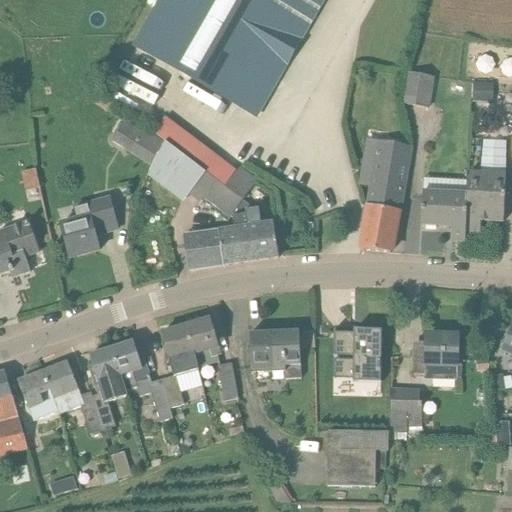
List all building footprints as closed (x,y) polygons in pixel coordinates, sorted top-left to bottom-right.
[(134,49),(251,116),(317,0),(161,0),(134,49)] [(433,79),(409,75),(404,106),(427,110),(433,79)] [(491,87),(474,86),(473,101),(490,102),(491,87)] [(153,165),(164,144),(144,133),(146,129),(126,118),(117,134),(136,144),(131,151),(153,165)] [(189,272),(254,263),(247,216),(241,216),(234,211),(241,201),(224,188),(165,143),(166,144),(165,145),(164,144),(153,165),(181,183),(183,180),(231,216),(228,220),(231,223),(233,222),(234,230),(183,238),(189,272)] [(375,168),(362,251),(390,254),(408,153),(378,149),(375,168)] [(238,169),(224,188),(241,201),(256,182),(238,169)] [(40,188),(36,170),(22,174),(26,191),(40,188)] [(466,196),(465,234),(480,235),(481,222),(503,223),(506,177),(468,175),(466,196)] [(465,234),(466,196),(423,194),(421,226),(451,228),(450,242),(465,243),(465,234)] [(60,225),(70,260),(99,252),(93,230),(102,228),(103,234),(118,230),(109,200),(74,210),(77,221),(60,225)] [(254,263),(279,259),(273,226),(272,224),(261,226),(259,210),(245,212),(247,216),(254,263)] [(0,233),(0,276),(10,273),(12,280),(30,273),(25,258),(39,253),(28,223),(0,233)] [(186,328),(197,368),(219,362),(217,356),(220,355),(211,321),(186,328)] [(511,325),(502,350),(511,354),(511,325)] [(186,328),(161,335),(173,376),(197,368),(186,328)] [(379,382),(380,334),(332,332),(331,359),(351,360),(351,382),(379,382)] [(284,373),(285,379),(301,379),(299,333),(249,335),(251,375),(253,375),(284,373)] [(299,335),(300,351),(314,350),(313,334),(299,335)] [(458,372),(458,336),(438,336),(438,339),(426,339),(426,351),(412,351),(412,375),(430,375),(430,380),(457,380),(457,372),(458,372)] [(111,350),(126,391),(137,388),(140,397),(151,394),(161,422),(173,418),(170,409),(171,409),(162,380),(151,383),(141,350),(136,352),(133,343),(111,350)] [(91,399),(104,430),(115,426),(108,403),(128,396),(126,391),(111,350),(89,357),(92,366),(88,367),(97,397),(92,398),(91,399)] [(487,372),(487,362),(476,362),(476,372),(487,372)] [(50,392),(59,416),(81,407),(90,435),(104,430),(91,399),(92,398),(91,394),(81,397),(67,364),(43,374),(50,392)] [(231,364),(218,367),(224,402),(238,399),(231,364)] [(50,392),(43,374),(18,384),(32,419),(46,413),(40,396),(50,392)] [(0,400),(12,397),(4,375),(0,376),(0,400)] [(162,380),(171,409),(184,404),(175,376),(162,380)] [(504,392),(504,391),(503,379),(502,376),(490,378),(492,393),(504,392)] [(422,426),(422,391),(391,391),(391,433),(407,433),(407,426),(422,426)] [(500,394),(492,394),(492,403),(501,403),(500,394)] [(0,457),(28,452),(19,422),(0,427),(0,457)] [(241,428),(229,432),(230,438),(243,434),(241,428)] [(328,432),(327,486),(375,487),(377,452),(388,452),(389,433),(328,432)] [(496,437),(496,449),(510,448),(509,436),(496,437)] [(496,449),(496,437),(485,438),(485,449),(496,449)] [(158,461),(151,464),(153,469),(161,466),(158,461)] [(115,471),(118,481),(131,477),(128,467),(115,471)] [(106,486),(118,482),(116,474),(103,477),(106,486)] [(77,490),(73,478),(64,481),(68,493),(77,490)]
